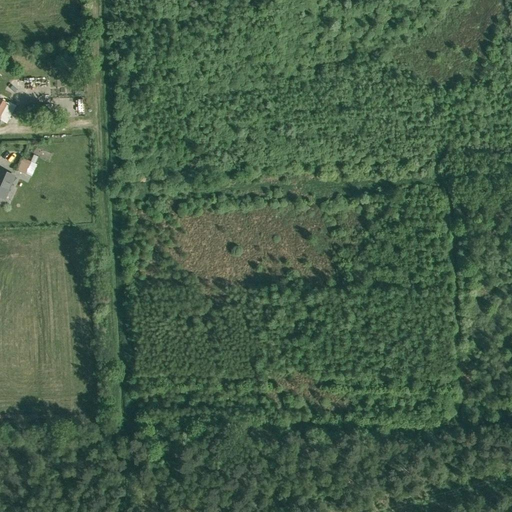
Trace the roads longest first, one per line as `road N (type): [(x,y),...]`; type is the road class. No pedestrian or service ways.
road 1 (track): [(0,134),(98,128),(104,220),(95,231)]
road 2 (track): [(98,128),(93,0)]
